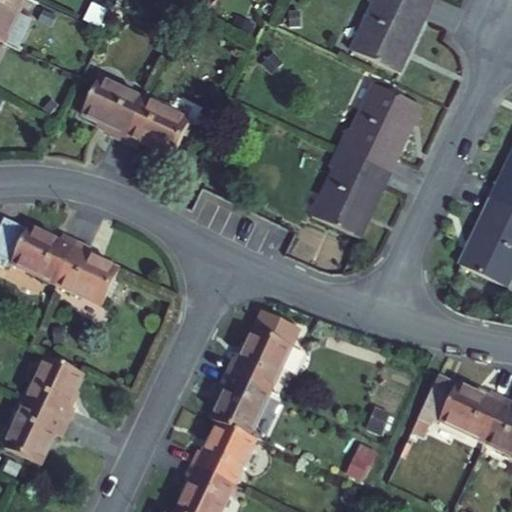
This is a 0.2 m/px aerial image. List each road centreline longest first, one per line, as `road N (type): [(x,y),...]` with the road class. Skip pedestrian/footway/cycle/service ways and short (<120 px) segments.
road 1 (residential): [(375,314),(511,20)]
road 2 (residential): [(233,254),(109,511)]
road 3 (residential): [(233,254),(81,184),(0,179)]
road 4 (residential): [(375,314),(233,254)]
road 5 (residential): [(511,345),(375,314)]
